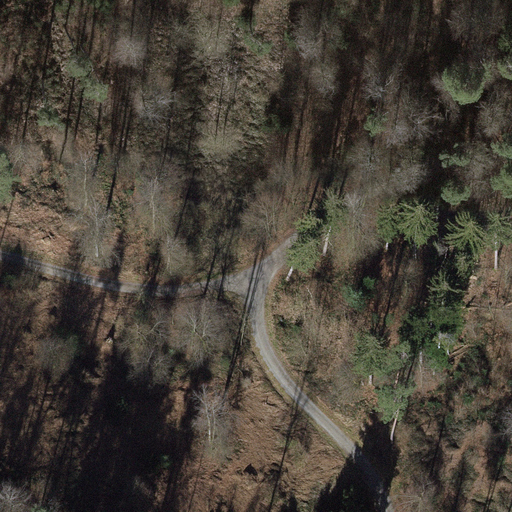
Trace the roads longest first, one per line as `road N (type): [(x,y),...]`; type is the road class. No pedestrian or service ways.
road 1 (track): [(511,155),(389,182),(342,205),(265,268),(223,281),(131,287),(0,255)]
road 2 (track): [(390,511),(368,466),(271,358),(259,284)]
